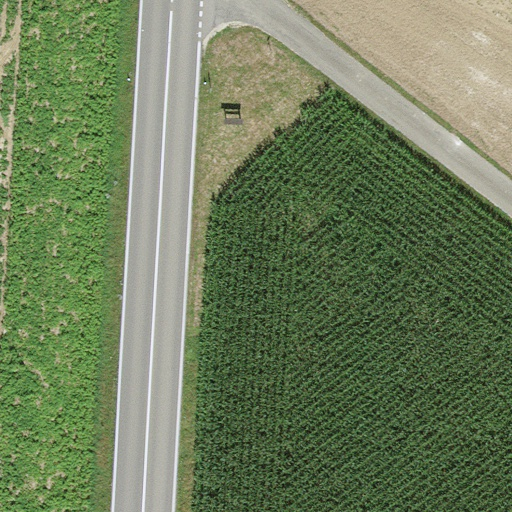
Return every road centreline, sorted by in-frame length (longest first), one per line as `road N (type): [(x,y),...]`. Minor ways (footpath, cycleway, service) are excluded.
road 1 (secondary): [(142,511),(168,0)]
road 2 (track): [(511,202),(237,0)]
